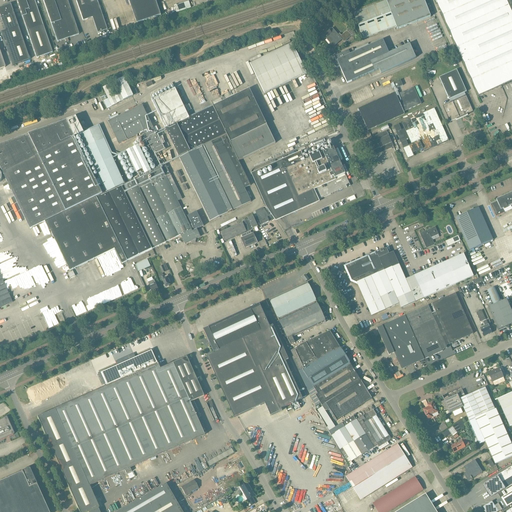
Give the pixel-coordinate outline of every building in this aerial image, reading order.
[(52,53),(34,0),(24,0),(17,2),(36,58),(52,53)] [(42,0),(57,42),(79,35),(67,0),(42,0)] [(75,0),(83,21),(92,18),(98,33),(107,30),(96,0),(75,0)] [(128,0),(137,24),(161,16),(155,0),(128,0)] [(430,17),(424,0),(388,0),(386,1),(353,13),(363,39),(396,26),(397,29),(430,17)] [(511,81),(511,0),(435,0),(478,97),(511,81)] [(177,5),(179,12),(191,8),(189,1),(177,5)] [(13,13),(10,5),(6,6),(6,7),(2,9),(2,8),(0,8),(0,17),(1,18),(0,18),(5,31),(0,33),(12,66),(29,60),(13,13),(13,14),(13,13)] [(338,35),(332,28),(329,31),(328,29),(320,37),(324,42),(327,39),(333,47),(342,40),(344,42),(352,36),(347,31),(341,36),(339,34),(338,35)] [(389,54),(383,40),(350,55),(348,51),(334,57),(337,62),(334,63),(334,64),(333,65),(334,66),(337,68),(340,67),(347,83),(379,69),(381,73),(416,58),(410,44),(389,54)] [(306,73),(292,43),(259,59),(250,64),(264,94),(306,73)] [(466,92),(456,70),(439,78),(451,103),(443,107),(450,122),(473,111),(464,93),(466,92)] [(125,78),(103,88),(106,94),(106,95),(108,99),(104,101),(107,109),(112,106),(134,96),(131,91),(129,87),(125,78)] [(403,86),(400,80),(394,83),(396,89),(403,86)] [(421,104),(414,87),(396,95),(395,93),(358,109),(357,110),(358,112),(359,111),(368,130),(404,114),(403,112),(421,104)] [(189,118),(175,89),(152,100),(157,111),(161,119),(166,130),(210,221),(251,202),(245,188),(251,185),(239,161),(275,143),(249,89),(189,118)] [(164,150),(142,105),(108,122),(119,144),(144,132),(154,154),(164,150)] [(449,141),(434,109),(394,127),(403,148),(408,145),(408,146),(403,149),(408,159),(414,156),(413,153),(423,149),(424,152),(449,141)] [(76,137),(84,133),(76,117),(0,144),(0,165),(30,228),(46,221),(70,270),(67,272),(70,278),(75,275),(72,270),(115,249),(122,264),(181,235),(185,244),(200,237),(197,229),(204,226),(197,212),(188,216),(192,225),(190,226),(185,216),(186,215),(185,213),(184,213),(181,207),(178,201),(182,199),(166,165),(151,172),(139,146),(122,154),(126,162),(130,160),(137,173),(143,170),(145,175),(125,185),(98,127),(81,135),(89,153),(107,193),(103,195),(76,137)] [(375,155),(394,147),(386,131),(368,139),(375,155)] [(350,186),(334,148),(323,152),(305,160),(301,152),(255,172),(270,205),(278,218),(350,186)] [(511,205),(511,192),(503,197),(496,200),(497,202),(491,205),(496,217),(504,213),(503,209),(504,209),(508,207),(511,205)] [(493,240),(479,208),(455,218),(469,250),(493,240)] [(259,216),(261,220),(259,221),(261,225),(272,221),(264,210),(256,214),(257,216),(259,216)] [(253,216),(248,218),(253,229),(258,226),(253,216)] [(225,241),(253,229),(248,218),(242,221),(242,223),(221,232),(225,241)] [(438,235),(435,227),(420,234),(426,249),(435,245),(431,238),(438,235)] [(258,243),(254,233),(241,239),(245,249),(258,243)] [(459,235),(446,241),(448,246),(461,241),(459,235)] [(387,248),(377,252),(394,291),(397,298),(416,290),(410,277),(406,279),(393,252),(389,253),(387,248)] [(420,300),(416,290),(397,298),(394,291),(377,252),(376,253),(377,255),(375,255),(374,254),(346,266),(352,280),(355,279),(372,316),(386,310),(399,304),(401,308),(420,300)] [(474,276),(464,254),(449,261),(424,272),(424,271),(414,276),(413,275),(412,274),(410,275),(410,276),(410,277),(416,290),(420,300),(424,298),(459,283),(474,276)] [(150,266),(147,259),(136,265),(139,271),(150,266)] [(169,270),(166,264),(160,267),(162,273),(169,270)] [(0,274),(0,307),(12,302),(0,274)] [(164,275),(161,276),(166,287),(166,288),(169,286),(169,285),(172,284),(168,275),(164,276),(164,275)] [(109,301),(130,293),(123,276),(110,281),(111,284),(104,287),(109,301)] [(154,280),(148,283),(152,293),(154,292),(154,293),(157,291),(157,290),(158,290),(154,280)] [(501,284),(504,296),(511,293),(511,292),(509,282),(501,284)] [(279,320),(317,302),(308,283),(270,300),(278,318),(279,320)] [(501,302),(495,288),(487,291),(494,305),(488,307),(498,330),(511,324),(511,312),(506,299),(501,302)] [(432,304),(436,312),(450,344),(473,334),(455,293),(432,304)] [(317,302),(279,320),(280,322),(287,337),(291,344),(295,342),(293,337),(326,322),(317,302)] [(281,411),(281,409),(293,404),(303,399),(293,377),(286,361),(289,359),(270,317),(266,318),(260,305),(209,328),(204,330),(214,352),(215,353),(207,357),(234,418),(264,404),(269,415),(270,416),(281,411)] [(450,344),(436,312),(432,314),(428,306),(406,315),(410,324),(416,338),(420,346),(426,358),(431,356),(443,351),(442,350),(447,348),(446,346),(450,344)] [(486,320),(482,310),(476,313),(480,322),(486,320)] [(415,338),(416,338),(410,324),(409,324),(405,316),(377,328),(389,355),(395,353),(402,369),(425,359),(415,338)] [(485,326),(480,329),(484,337),(492,333),(486,321),(483,322),(485,326)] [(290,351),(299,371),(340,348),(330,331),(301,344),(295,349),(290,351)] [(340,348),(299,371),(308,391),(352,365),(340,348)] [(79,511),(88,511),(99,507),(90,486),(125,470),(127,473),(132,471),(130,468),(204,435),(203,432),(205,431),(201,422),(198,423),(197,419),(200,417),(193,401),(204,396),(186,357),(159,369),(151,350),(134,358),(132,354),(128,356),(130,360),(100,373),(106,387),(37,417),(79,511)] [(314,388),(308,391),(315,406),(321,403),(322,406),(326,404),(362,381),(355,371),(352,365),(314,388)] [(493,371),(489,374),(492,382),(503,377),(500,371),(501,371),(501,370),(500,370),(499,368),(493,371)] [(362,381),(326,404),(329,409),(336,421),(372,398),(362,381)] [(511,388),(511,392),(498,399),(506,417),(510,426),(511,425),(511,381),(509,383),(511,388)] [(303,398),(306,396),(300,382),(296,383),(303,398)] [(449,398),(441,402),(445,411),(448,409),(450,413),(463,407),(469,421),(480,444),(485,442),(486,443),(495,464),(511,456),(511,445),(496,409),(495,410),(485,387),(465,396),(462,390),(450,395),(449,396),(448,397),(448,398),(449,398)] [(433,405),(432,403),(428,405),(429,407),(423,410),(428,419),(432,417),(431,414),(437,412),(434,405),(433,405)] [(377,445),(379,447),(390,440),(391,439),(373,410),(364,416),(366,418),(363,420),(365,423),(364,423),(369,431),(377,445)] [(354,416),(329,431),(340,449),(369,431),(364,423),(365,423),(363,420),(366,418),(364,416),(356,420),(354,416)] [(5,418),(0,420),(0,440),(13,435),(14,434),(14,433),(7,419),(7,418),(6,418),(5,417),(5,418)] [(466,424),(463,419),(457,424),(448,430),(455,439),(458,436),(457,434),(462,430),(460,428),(466,424)] [(448,428),(444,423),(438,427),(441,432),(448,428)] [(361,455),(377,445),(369,431),(340,449),(346,459),(350,465),(353,464),(350,461),(361,455)] [(469,443),(466,438),(462,441),(451,446),(454,453),(465,447),(469,444),(469,443)] [(411,468),(397,445),(346,477),(361,500),(411,468)] [(209,466),(234,452),(232,448),(207,462),(209,466)] [(497,469),(490,459),(487,461),(491,467),(490,468),(492,472),(497,469)] [(482,472),(475,461),(464,467),(468,473),(464,475),(468,481),(482,472)] [(236,481),(245,476),(238,462),(224,468),(228,477),(233,475),(236,481)] [(497,476),(483,484),(490,496),(491,497),(498,494),(500,499),(499,500),(498,500),(497,501),(498,504),(502,510),(503,511),(505,511),(506,511),(509,509),(511,511),(511,466),(497,476)] [(28,468),(21,471),(21,472),(0,481),(0,511),(48,511),(36,485),(37,484),(32,473),(30,469),(30,468),(29,468),(28,468)] [(388,511),(423,490),(415,478),(381,499),(373,504),(377,511),(388,511)] [(193,480),(181,487),(185,495),(198,488),(193,480)] [(244,485),(242,481),(238,483),(240,487),(247,500),(248,500),(249,503),(248,503),(249,504),(247,505),(248,507),(251,505),(251,506),(256,503),(253,497),(255,496),(248,483),(244,485)] [(166,483),(117,511),(186,511),(178,498),(175,499),(166,483)] [(343,505),(346,503),(341,493),(344,491),(342,487),(335,490),(343,505)] [(436,511),(426,494),(397,511),(436,511)] [(492,502),(483,507),(485,510),(484,511),(498,511),(502,510),(498,504),(495,506),(493,503),(492,502)]
